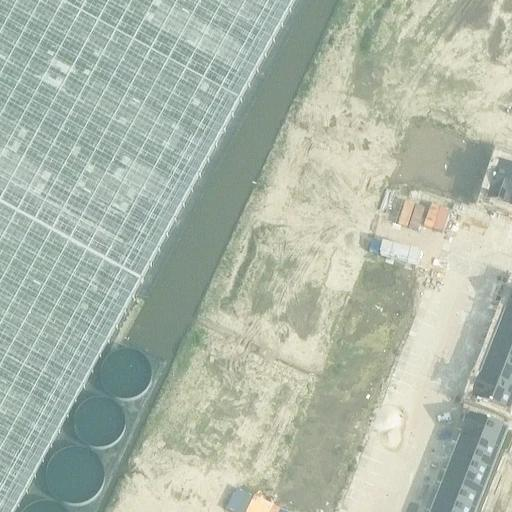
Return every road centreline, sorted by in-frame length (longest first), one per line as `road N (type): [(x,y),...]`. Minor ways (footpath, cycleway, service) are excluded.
road 1 (residential): [(382,511),(482,256)]
road 2 (residential): [(354,216),(482,256)]
